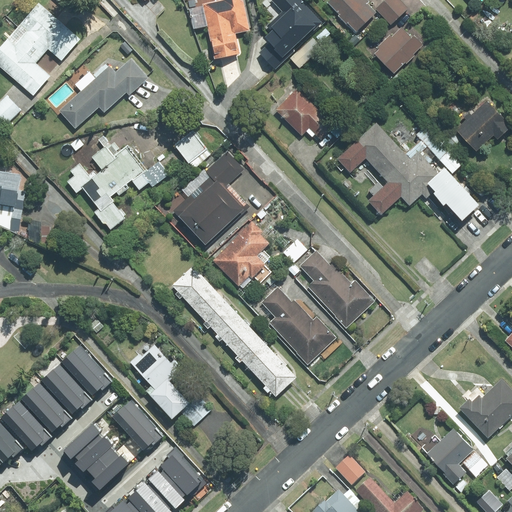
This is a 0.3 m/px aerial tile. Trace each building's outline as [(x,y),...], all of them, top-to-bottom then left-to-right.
[(209,0),(201,2),(215,59),(240,53),(236,34),(251,31),(244,0),(209,0)] [(273,0),(288,15),(253,49),(274,70),(323,22),(301,0),(273,0)] [(366,0),(330,0),(328,2),(357,32),(378,12),(366,0)] [(382,0),(376,7),(391,23),(408,7),(401,0),(382,0)] [(82,38),(37,1),(0,45),(0,66),(36,97),(52,77),(35,62),(46,49),(62,62),(82,38)] [(423,45),(403,27),(375,58),(395,75),(423,45)] [(109,64),(60,107),(77,127),(99,108),(104,114),(146,77),(130,59),(115,72),(109,64)] [(335,126),(296,87),(273,111),(299,137),(310,126),(323,139),(335,126)] [(21,110),(7,96),(1,102),(0,102),(0,118),(6,125),(21,110)] [(485,98),(453,129),(476,152),(507,121),(485,98)] [(377,121),(336,158),(350,174),(366,161),(387,185),(367,201),(382,218),(403,200),(412,210),(431,193),(461,227),(483,208),(447,167),(439,175),(420,153),(411,160),(377,121)] [(194,129),(175,142),(192,166),(211,152),(194,129)] [(78,137),(69,145),(76,152),(85,144),(78,137)] [(80,166),(69,175),(112,229),(130,215),(116,198),(143,177),(153,190),(172,175),(159,159),(147,168),(130,147),(120,155),(111,143),(94,156),(104,169),(91,180),(80,166)] [(209,175),(172,207),(206,246),(247,211),(228,189),(251,169),(231,147),(205,170),(209,175)] [(0,228),(18,231),(26,178),(0,174),(0,228)] [(253,218),(212,259),(242,289),(267,265),(257,255),(274,238),(253,218)] [(51,227),(28,225),(27,242),(52,244),(53,236),(51,236),(51,227)] [(309,249),(298,238),(281,254),(292,265),(309,249)] [(320,250),(299,269),(347,327),(377,302),(358,279),(352,285),(320,250)] [(196,263),(172,285),(276,400),(301,378),(196,263)] [(284,285),(258,309),(308,363),(334,340),(284,285)] [(511,327),(503,337),(511,346),(511,327)] [(157,337),(124,363),(173,422),(183,414),(193,427),(215,409),(157,337)] [(91,399),(110,382),(78,348),(60,365),(91,399)] [(72,416),(91,399),(60,365),(41,382),(72,416)] [(511,413),(511,385),(503,374),(462,407),(485,435),(511,413)] [(53,433),(72,416),(41,382),(22,399),(53,433)] [(34,450),(53,433),(22,399),(3,416),(34,450)] [(132,400),(113,417),(144,452),(163,435),(132,400)] [(0,459),(2,462),(21,445),(0,422),(0,459)] [(63,452),(75,465),(104,439),(92,425),(63,452)] [(457,465),(473,448),(453,428),(427,455),(455,482),(465,472),(457,465)] [(75,465),(87,478),(116,452),(104,439),(75,465)] [(87,478),(100,492),(129,465),(116,452),(87,478)] [(189,498),(206,483),(179,454),(163,469),(189,498)] [(339,475),(376,511),(419,511),(421,510),(406,495),(397,504),(353,461),(339,475)] [(170,511),(173,511),(189,498),(163,469),(146,485),(170,511)] [(50,474),(29,478),(34,505),(55,502),(50,474)] [(140,511),(170,511),(146,485),(129,500),(140,511)] [(358,511),(337,489),(313,510),(315,511),(358,511)] [(511,511),(511,495),(494,511),(511,511)] [(140,511),(129,500),(115,511),(140,511)]
